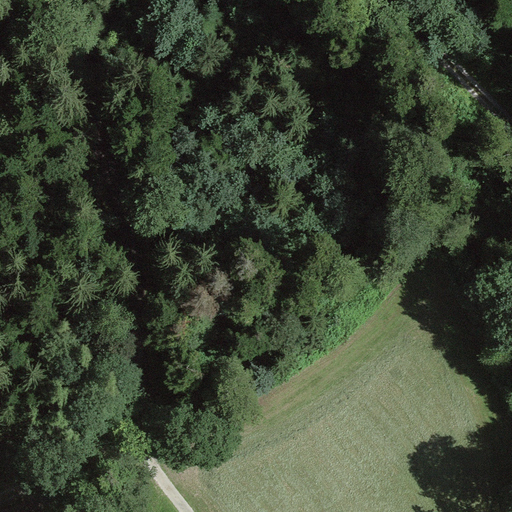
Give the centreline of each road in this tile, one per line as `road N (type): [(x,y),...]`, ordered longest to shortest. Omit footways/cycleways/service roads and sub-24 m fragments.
road 1 (track): [(187,511),(141,451),(135,426),(132,274),(98,73),(75,0)]
road 2 (track): [(511,125),(385,0)]
road 3 (track): [(0,498),(135,426)]
